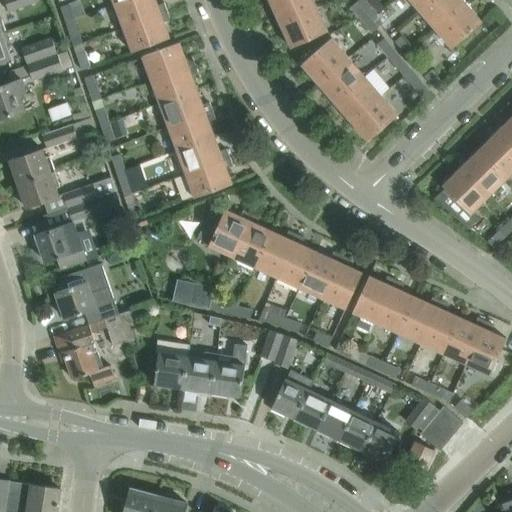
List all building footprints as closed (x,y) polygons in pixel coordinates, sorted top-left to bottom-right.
[(39,1),(38,0),(5,0),(9,11),(39,1)] [(124,28),(168,11),(165,3),(158,5),(156,0),(129,0),(116,5),(124,28)] [(318,9),(314,0),(278,0),(270,4),(280,26),(318,9)] [(375,9),(367,0),(359,0),(358,2),(369,15),(375,9)] [(410,0),(420,11),(432,0),(410,0)] [(436,29),(466,3),(463,0),(432,0),(420,11),(436,29)] [(362,21),(369,15),(358,2),(351,7),(362,21)] [(76,20),(70,3),(61,6),(67,23),(76,20)] [(452,48),(482,22),(466,3),(436,29),(452,48)] [(329,31),(318,9),(280,26),(290,48),(329,31)] [(385,20),(375,9),(369,15),(378,26),(385,20)] [(171,38),(165,22),(171,20),(168,11),(124,28),(133,52),(171,38)] [(378,26),(369,15),(362,21),(371,32),(378,26)] [(81,34),(76,20),(67,23),(71,37),(81,34)] [(11,48),(6,33),(0,35),(0,61),(10,57),(7,49),(11,48)] [(405,53),(413,47),(402,35),(395,41),(405,53)] [(57,53),(52,38),(22,49),(27,64),(57,53)] [(319,85),(350,58),(333,38),(302,65),(319,85)] [(395,51),(384,38),(378,43),(389,57),(395,51)] [(195,64),(192,56),(185,59),(179,43),(143,56),(152,81),(195,64)] [(91,66),(83,44),(75,47),(82,69),(91,66)] [(405,63),(395,51),(389,57),(398,68),(405,63)] [(63,71),(63,70),(73,66),(68,52),(28,66),(33,81),(63,71)] [(335,104),(366,77),(350,58),(319,85),(335,104)] [(198,90),(192,75),(198,73),(195,64),(152,81),(161,104),(198,90)] [(442,82),(432,69),(424,75),(435,88),(442,82)] [(99,90),(94,75),(85,77),(91,92),(99,90)] [(351,122),(382,95),(366,77),(335,104),(351,122)] [(0,119),(24,110),(19,95),(26,93),(21,79),(0,87),(0,119)] [(431,93),(421,80),(413,86),(424,99),(431,93)] [(212,111),(209,102),(203,104),(198,90),(161,104),(169,126),(212,111)] [(368,141),(398,114),(382,95),(351,122),(368,141)] [(59,126),(79,119),(74,106),(55,113),(59,126)] [(110,123),(104,107),(96,110),(101,125),(110,123)] [(215,137),(209,121),(215,119),(212,111),(169,126),(178,150),(215,137)] [(511,150),(511,115),(495,133),(511,150)] [(46,148),(95,130),(96,130),(92,117),(41,135),(46,148)] [(115,138),(110,123),(101,125),(107,141),(115,138)] [(511,172),(511,150),(495,133),(477,150),(505,179),(511,172)] [(230,158),(226,149),(220,151),(215,137),(178,150),(187,174),(230,158)] [(18,185),(54,172),(49,157),(45,158),(42,149),(9,161),(18,185)] [(505,179),(477,150),(459,168),(488,197),(505,179)] [(126,170),(120,154),(112,157),(117,173),(126,170)] [(232,184),(226,168),(233,165),(230,158),(187,174),(195,197),(232,184)] [(488,197),(459,168),(443,184),(445,187),(435,197),(466,226),(475,217),(471,213),(488,197)] [(131,186),(126,170),(117,173),(122,188),(131,186)] [(58,196),(55,187),(59,186),(54,172),(18,185),(25,208),(58,196)] [(116,192),(111,176),(62,193),(63,194),(67,208),(116,192)] [(87,260),(75,224),(82,222),(81,219),(109,210),(115,229),(128,225),(116,192),(67,208),(72,221),(68,223),(35,235),(45,262),(57,257),(61,269),(87,260)] [(142,217),(137,201),(128,204),(133,220),(142,217)] [(232,256),(252,213),(244,209),(241,216),(225,209),(209,245),(232,256)] [(254,266),(271,230),(257,223),(260,217),(252,213),(232,256),(254,266)] [(506,236),(511,230),(511,220),(511,219),(500,230),(506,236)] [(277,276),(297,234),(288,230),(285,237),(271,230),(254,266),(277,276)] [(298,286),(315,250),(302,244),(305,238),(297,234),(277,276),(298,286)] [(321,297),(341,254),(334,251),(331,258),(315,250),(298,286),(321,297)] [(345,308),(362,272),(347,265),(350,259),(341,254),(321,297),(345,308)] [(117,313),(119,313),(102,263),(60,278),(64,289),(56,292),(65,319),(85,312),(89,323),(104,318),(117,313)] [(376,321),(395,280),(387,276),(385,282),(370,275),(353,311),(376,321)] [(399,332),(415,296),(401,290),(404,284),(395,280),(376,321),(399,332)] [(201,307),(203,298),(187,294),(186,303),(201,307)] [(422,342),(441,301),(433,297),(430,303),(415,296),(399,332),(422,342)] [(443,353),(460,317),(446,310),(449,304),(441,301),(422,342),(443,353)] [(234,314),(236,306),(220,302),(219,311),(234,314)] [(250,318),(252,309),(236,306),(234,314),(250,318)] [(140,337),(131,309),(119,313),(117,313),(126,342),(140,337)] [(126,342),(117,313),(104,318),(108,330),(113,346),(126,342)] [(284,326),(286,318),(271,313),(268,321),(284,326)] [(221,326),(223,318),(212,316),(210,323),(221,326)] [(466,363),(486,321),(477,317),(475,324),(460,317),(443,353),(466,363)] [(98,369),(92,352),(98,350),(92,335),(108,330),(104,318),(89,323),(53,336),(62,362),(66,361),(72,379),(89,373),(93,384),(115,377),(110,364),(98,369)] [(299,331),(302,323),(286,318),(284,326),(299,331)] [(489,374),(506,338),(491,331),(494,325),(486,321),(466,363),(489,374)] [(275,360),(284,334),(270,330),(261,356),(275,360)] [(332,338),(317,332),(314,339),(328,346),(332,338)] [(288,367),(298,339),(284,334),(275,360),(274,363),(288,367)] [(351,356),(355,348),(340,342),(337,350),(351,356)] [(210,390),(209,394),(211,394),(226,397),(227,393),(239,394),(245,357),(247,345),(235,343),(234,356),(218,353),(217,361),(212,390),(210,390)] [(188,356),(189,356),(190,349),(178,347),(177,355),(158,351),(155,369),(156,369),(154,386),(170,388),(170,384),(182,386),(183,386),(188,356)] [(217,361),(218,353),(206,351),(204,359),(189,356),(188,356),(183,386),(182,386),(181,390),(198,392),(199,388),(210,390),(212,390),(217,361)] [(381,370),(385,362),(370,356),(367,363),(381,370)] [(338,358),(334,366),(345,371),(350,363),(338,358)] [(397,377),(400,369),(385,362),(381,370),(397,377)] [(295,418),(309,389),(314,379),(292,368),(288,378),(286,378),(271,410),(284,417),(286,414),(295,418)] [(361,368),(357,376),(369,382),(373,373),(361,368)] [(395,383),(373,373),(369,382),(391,392),(395,383)] [(427,390),(430,382),(416,376),(412,384),(427,390)] [(445,389),(430,382),(427,390),(442,397),(445,389)] [(317,429),(332,399),(309,389),(295,418),(293,421),(307,427),(308,424),(317,429)] [(416,428),(434,405),(423,396),(405,420),(416,428)] [(340,439),(354,410),(332,399),(317,429),(316,432),(329,438),(330,435),(340,439)] [(473,410),(459,400),(454,407),(468,417),(473,410)] [(463,423),(444,406),(435,416),(454,433),(463,423)] [(363,450),(377,421),(354,410),(340,439),(338,442),(352,449),(353,446),(363,450)] [(446,442),(454,433),(435,416),(427,426),(446,442)] [(393,450),(402,433),(377,421),(363,450),(361,453),(375,460),(376,457),(386,462),(392,449),(393,450)] [(440,450),(446,442),(427,426),(420,434),(440,450)] [(421,476),(433,450),(415,441),(402,468),(421,476)] [(0,511),(4,511),(6,498),(9,481),(0,479),(0,511)] [(6,498),(4,511),(57,511),(61,489),(9,481),(6,498)] [(153,511),(158,495),(132,488),(125,511),(153,511)] [(158,495),(153,511),(185,511),(187,503),(176,500),(177,495),(161,491),(160,496),(158,495)] [(501,511),(511,511),(511,499),(499,504),(501,511)]
